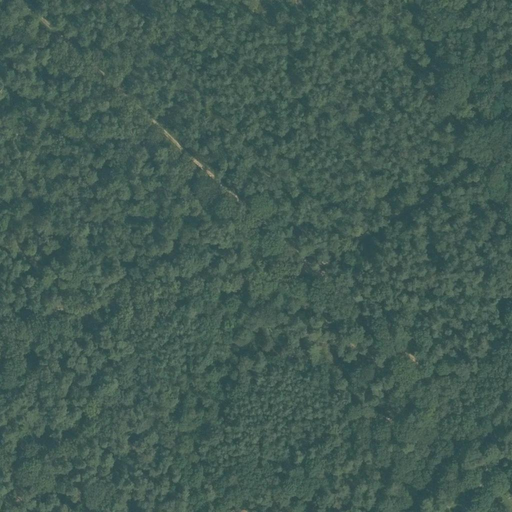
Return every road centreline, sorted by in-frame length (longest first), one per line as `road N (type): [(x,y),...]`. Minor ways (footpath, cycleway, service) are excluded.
road 1 (track): [(25,0),(437,380)]
road 2 (track): [(511,141),(311,262),(0,311)]
road 3 (track): [(437,380),(149,511)]
road 4 (track): [(511,172),(430,0)]
